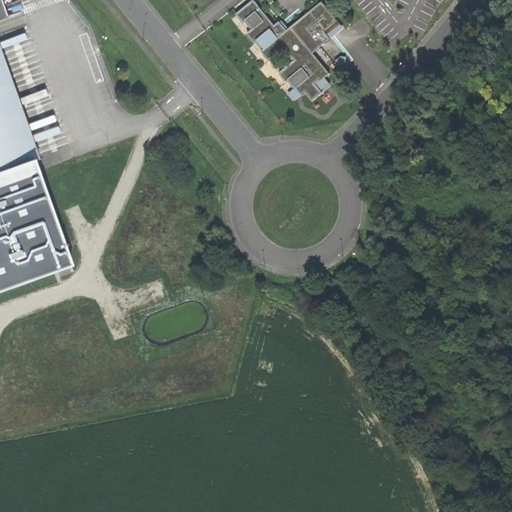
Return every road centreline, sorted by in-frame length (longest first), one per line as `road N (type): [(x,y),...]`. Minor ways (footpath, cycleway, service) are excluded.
road 1 (unclassified): [(266,164),(253,176),(243,210),(256,243),(287,260),(322,255),(346,228),(348,193),(328,164)]
road 2 (unclassified): [(328,164),(468,0)]
road 3 (unclassified): [(129,0),(266,164)]
